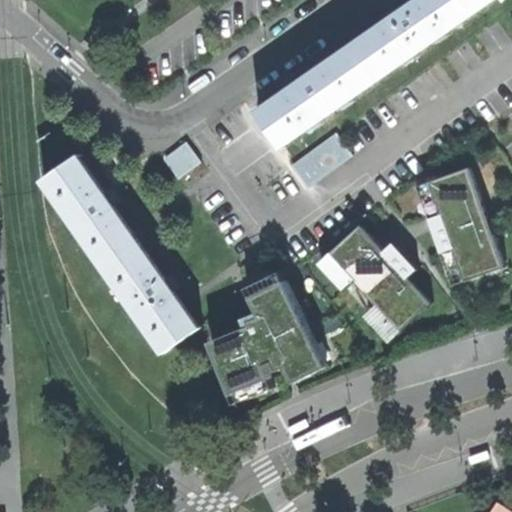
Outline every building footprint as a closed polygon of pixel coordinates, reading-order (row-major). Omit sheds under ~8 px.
[(420,0),(405,10),(358,44),(381,76),(476,10),(469,0),(420,0)] [(469,0),(476,10),(489,0),(469,0)] [(289,144),(287,142),(381,76),(358,44),(309,78),(264,109),(262,107),(260,108),(286,146),(289,144)] [(295,168),(310,189),(356,156),(340,134),(295,168)] [(45,180),(105,266),(138,243),(111,205),(113,204),(110,199),(106,193),(104,195),(78,157),(45,180)] [(475,168),(422,186),(435,225),(455,286),(508,268),(475,168)] [(366,226),(325,264),(397,341),(438,303),(414,277),(411,279),(387,254),(390,251),(382,242),(366,226)] [(165,352),(198,329),(171,292),(173,290),(170,285),(166,280),(164,281),(138,243),(105,266),(165,352)] [(398,243),(390,251),(387,254),(411,279),(414,277),(422,269),(398,243)] [(289,272),(251,289),(261,311),(247,317),(251,326),(213,343),(237,396),(275,379),(274,376),(281,373),(290,369),(297,385),(332,369),(289,272)] [(279,389),(275,379),(237,396),(241,406),(279,389)] [(290,431),(292,435),(311,424),(307,417),(293,425),(288,428),(290,431)] [(493,453),(491,450),(471,456),(473,464),(489,459),(494,457),(493,453)] [(511,511),(511,508),(499,501),(492,511),(511,511)]
